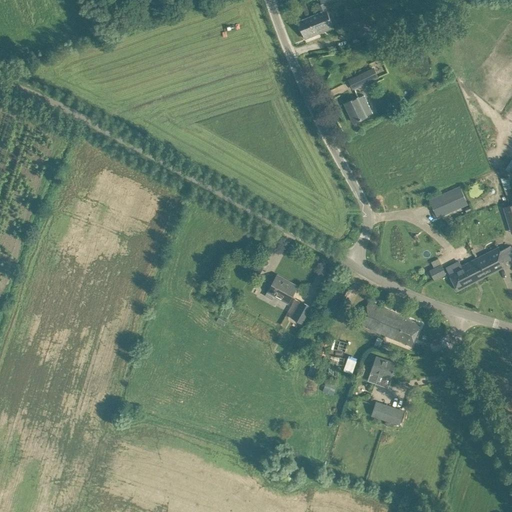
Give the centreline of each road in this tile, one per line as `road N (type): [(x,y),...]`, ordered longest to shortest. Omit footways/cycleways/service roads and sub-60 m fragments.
road 1 (unclassified): [(352,266),(0,79)]
road 2 (tertiary): [(352,266),(364,226),(355,188),(269,0)]
road 3 (tertiary): [(511,450),(457,351),(455,312)]
